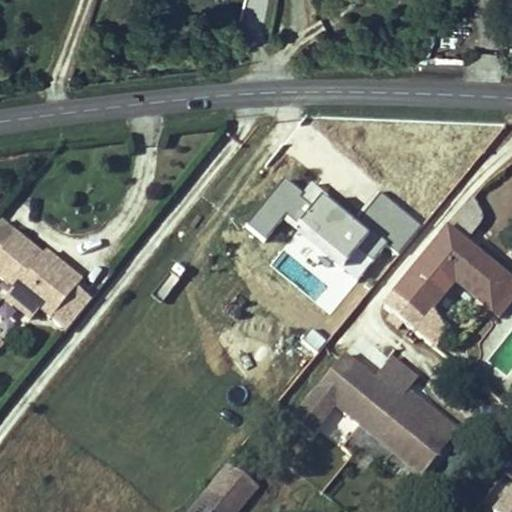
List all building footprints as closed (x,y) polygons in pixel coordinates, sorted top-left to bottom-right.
[(277,222),(357,281),(384,244),(398,255),(421,225),(373,189),(351,219),(306,186),(300,193),(279,177),(242,227),(262,242),(277,222)] [(0,254),(15,236),(0,223),(0,254)] [(453,283),(452,281),(457,275),(489,302),(490,310),(488,312),(493,316),(494,316),(495,316),(495,317),(496,317),(497,317),(498,317),(499,316),(500,316),(501,315),(511,301),(511,283),(447,230),(384,308),(413,332),(427,315),(453,283)] [(51,320),(81,282),(68,272),(64,278),(41,260),(43,257),(42,257),(15,236),(0,254),(0,279),(13,289),(39,310),(51,320)] [(64,278),(68,272),(45,253),(42,257),(43,257),(41,260),(64,278)] [(489,302),(457,275),(452,281),(453,283),(488,312),(490,310),(489,302)] [(39,310),(13,289),(4,299),(31,321),(39,310)] [(441,327),(427,315),(413,332),(432,348),(441,327)] [(421,477),(457,432),(407,392),(399,402),(343,356),(315,390),(297,413),(324,435),(343,413),(372,437),(421,477)] [(239,511),(258,490),(227,465),(202,495),(223,511),(239,511)] [(511,482),(511,489),(492,511),(511,511),(511,466),(504,476),(511,482)] [(223,511),(202,495),(188,511),(223,511)]
